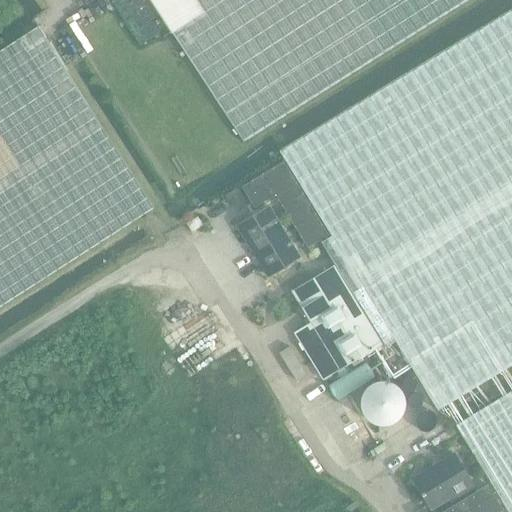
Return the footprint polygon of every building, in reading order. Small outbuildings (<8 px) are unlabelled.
[(149,0),(158,13),(173,36),(206,15),(196,0),(149,0)] [(196,0),(206,15),(173,36),(244,145),(422,30),(469,0),(196,0)] [(511,9),(449,48),(279,151),(331,236),(320,242),(321,243),(334,264),(383,344),(385,347),(395,341),(422,385),(437,410),(511,364),(511,9)] [(0,308),(145,215),(146,215),(155,209),(156,208),(98,117),(42,31),(34,29),(0,50),(0,308)] [(283,163),(242,188),(254,209),(275,196),(307,248),(328,235),(283,163)] [(238,188),(225,196),(231,206),(244,199),(238,188)] [(268,277),(298,258),(266,207),(236,225),(268,277)] [(187,223),(186,224),(187,225),(192,232),(202,225),(197,217),(187,223)] [(334,264),(291,291),(302,309),(310,323),(294,333),(322,380),(340,370),(361,357),(383,344),(334,264)] [(289,347),(279,353),(296,381),(306,375),(289,347)] [(505,511),(511,511),(511,389),(490,404),(454,426),(505,511)] [(452,502),(475,488),(454,454),(413,479),(428,503),(446,492),(452,502)] [(489,511),(476,490),(440,511),(489,511)]
